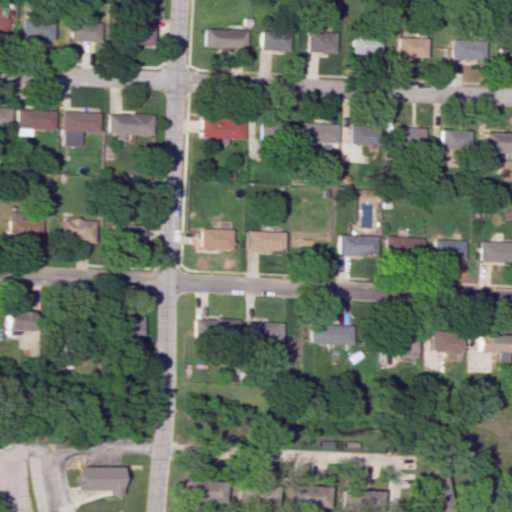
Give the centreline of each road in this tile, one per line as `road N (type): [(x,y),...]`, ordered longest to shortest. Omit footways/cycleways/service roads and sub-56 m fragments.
road 1 (residential): [(179,0),(153,511)]
road 2 (residential): [(164,281),(511,297)]
road 3 (residential): [(175,80),(511,94)]
road 4 (residential): [(175,80),(0,72)]
road 5 (residential): [(164,281),(0,273)]
